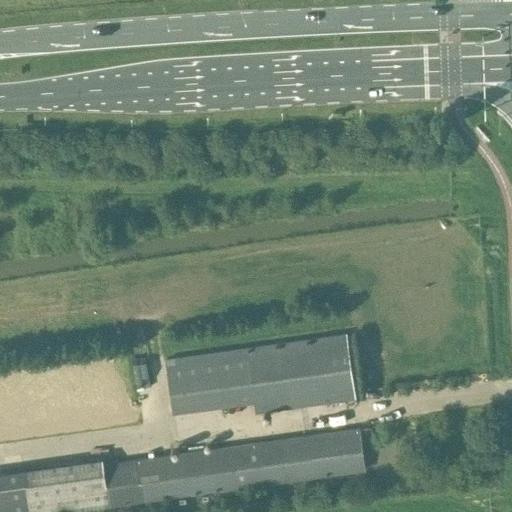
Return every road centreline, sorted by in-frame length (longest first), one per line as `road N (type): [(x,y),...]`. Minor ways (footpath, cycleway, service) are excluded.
road 1 (primary): [(511,9),(279,17),(0,40)]
road 2 (primary): [(0,104),(511,74)]
